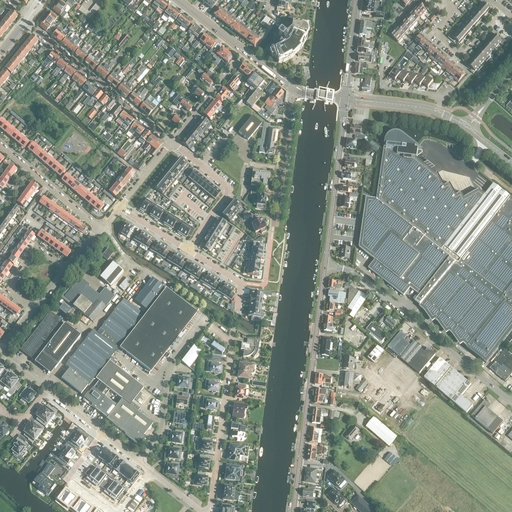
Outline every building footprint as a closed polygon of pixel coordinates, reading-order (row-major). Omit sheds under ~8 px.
[(158,9),(164,2),(161,0),(157,0),(152,7),(156,11),(158,8),(158,9)] [(210,0),(207,5),(212,9),(218,2),(220,3),(222,0),(218,0),(210,0)] [(263,0),(255,0),(256,2),(260,2),(259,5),(258,7),(260,9),(262,6),(263,3),(263,0)] [(373,13),(375,1),(367,0),(365,12),(373,13)] [(450,35),(448,37),(456,44),(457,43),(459,45),(460,44),(461,46),(492,11),(490,10),(491,9),(489,7),(490,6),(484,0),(480,0),(480,1),(482,2),(480,4),(482,5),(478,10),(476,8),(472,13),(474,14),(470,18),(469,17),(465,21),(466,23),(463,27),(461,26),(457,30),(459,31),(455,36),(453,34),(452,36),(450,35)] [(65,12),(65,11),(67,13),(70,9),(71,9),(73,7),(71,5),(67,2),(65,4),(61,1),(57,5),(65,12)] [(164,2),(158,9),(163,12),(168,6),(167,4),(164,2)] [(427,10),(420,4),(418,6),(416,4),(414,6),(424,14),(427,10)] [(65,12),(57,5),(53,10),(64,18),(68,14),(65,12)] [(424,14),(414,6),(413,8),(415,10),(413,12),(420,18),(424,14)] [(170,18),(175,11),(172,8),(170,7),(165,14),(165,13),(163,15),(163,14),(161,17),(163,19),(166,15),(170,18)] [(219,8),(213,15),(218,18),(223,11),(219,8)] [(88,18),(91,14),(89,12),(86,10),(83,14),(88,18)] [(11,11),(2,23),(8,28),(18,16),(11,11)] [(175,11),(170,18),(175,21),(180,15),(178,13),(179,13),(175,11)] [(222,21),(227,14),(223,11),(218,18),(222,21)] [(48,17),(54,22),(58,18),(52,12),(48,17)] [(229,12),(227,14),(222,21),(226,24),(231,17),(233,15),(229,12)] [(420,18),(413,12),(411,14),(409,12),(407,14),(416,22),(420,18)] [(416,22),(407,14),(406,16),(408,18),(406,20),(413,26),(416,22)] [(282,15),(280,18),(283,21),(272,35),(278,39),(276,40),(277,47),(269,51),(272,58),(275,57),(275,58),(276,58),(278,63),(283,62),(283,63),(283,62),(286,65),(292,58),(294,56),(294,55),(297,52),(301,55),(302,48),(307,39),(307,38),(309,30),(310,30),(310,23),(301,23),(301,24),(299,24),(300,22),(292,21),(292,23),(282,15)] [(181,26),(187,19),(183,17),(182,16),(176,23),(181,26)] [(260,24),(263,26),(265,24),(269,19),(266,16),(260,24)] [(54,22),(48,17),(44,22),(50,27),(54,22)] [(231,17),(226,24),(230,27),(235,20),(231,17)] [(234,31),(239,23),(241,21),(237,18),(235,20),(230,27),(230,28),(234,31)] [(186,30),(191,23),(190,22),(187,19),(181,26),(186,30)] [(413,26),(406,20),(404,22),(402,20),(400,22),(409,30),(413,26)] [(50,27),(44,22),(40,26),(46,32),(50,27)] [(361,22),(361,29),(371,30),(375,31),(375,24),(361,22)] [(409,30),(400,22),(399,24),(401,26),(399,28),(406,34),(409,30)] [(0,25),(0,38),(8,28),(2,23),(0,25)] [(239,23),(234,31),(238,34),(243,26),(245,24),(243,23),(241,25),(239,23)] [(157,33),(158,32),(160,30),(160,29),(154,25),(152,28),(152,27),(151,29),(157,33)] [(188,37),(190,38),(193,35),(198,28),(197,27),(197,26),(195,25),(195,26),(194,25),(188,32),(191,34),(188,37)] [(247,29),(243,26),(238,34),(242,37),(247,29)] [(131,27),(123,37),(126,39),(134,30),(131,27)] [(193,35),(190,38),(188,42),(190,44),(193,40),(195,37),(197,39),(203,32),(198,28),(193,35)] [(406,34),(399,28),(397,30),(394,28),(393,30),(402,38),(406,34)] [(57,30),(52,36),(56,40),(63,31),(61,29),(59,32),(57,30)] [(247,29),(242,37),(246,40),(252,33),(251,32),(247,29)] [(250,43),(256,36),(253,34),(256,31),(254,30),(251,32),(252,33),(246,40),(250,43)] [(402,38),(393,30),(391,32),(394,34),(392,36),(399,42),(402,38)] [(68,35),(63,31),(56,40),(60,43),(65,37),(68,35)] [(256,36),(250,43),(254,46),(260,39),(263,34),(261,33),(257,37),(256,36)] [(466,64),(467,66),(469,68),(468,69),(473,74),(477,69),(479,71),(482,66),(481,65),(485,61),(486,62),(490,58),(488,57),(492,52),(494,53),(497,49),(496,48),(500,44),(503,46),(504,44),(506,46),(508,43),(498,35),(497,36),(495,34),(493,33),(466,64)] [(61,44),(65,47),(73,39),(72,39),(73,38),(75,36),(73,34),(68,39),(66,38),(61,44)] [(421,34),(415,41),(419,45),(425,38),(421,34)] [(38,40),(32,35),(22,47),(29,52),(38,40)] [(205,46),(211,38),(208,36),(207,36),(205,35),(200,41),(205,46)] [(211,38),(205,46),(211,50),(216,43),(214,42),(215,41),(211,38)] [(425,38),(419,45),(423,48),(429,41),(425,38)] [(65,47),(69,51),(74,45),(73,43),(75,41),(73,39),(65,47)] [(82,40),(79,39),(74,45),(69,51),(73,54),(78,48),(76,47),(82,40)] [(359,39),(358,48),(369,50),(373,50),(373,44),(365,43),(366,40),(359,39)] [(155,45),(159,48),(163,43),(159,40),(155,45)] [(176,45),(178,47),(181,50),(184,45),(181,43),(179,41),(176,45)] [(429,41),(423,48),(427,52),(433,45),(429,41)] [(74,55),(78,58),(86,49),(88,47),(88,46),(89,44),(87,42),(83,47),(83,48),(81,50),(79,49),(74,55)] [(433,45),(427,52),(431,55),(429,57),(430,57),(437,48),(433,45)] [(13,58),(20,63),(29,52),(22,47),(13,58)] [(78,58),(83,62),(88,56),(86,54),(88,51),(90,48),(88,47),(86,49),(78,58)] [(170,47),(166,53),(171,57),(175,52),(170,47)] [(214,56),(215,54),(222,59),(227,52),(224,49),(224,48),(223,47),(221,48),(220,49),(220,50),(219,52),(215,49),(211,54),(214,56)] [(438,48),(437,48),(430,57),(434,61),(440,54),(438,52),(440,50),(438,48)] [(44,62),(48,65),(56,55),(52,52),(44,62)] [(84,63),(89,67),(99,55),(99,54),(97,52),(94,55),(91,59),(89,57),(84,63)] [(227,52),(222,59),(221,61),(223,63),(222,64),(225,67),(232,59),(233,59),(234,58),(233,56),(232,55),(231,55),(227,52)] [(99,55),(89,67),(93,71),(98,65),(96,63),(97,61),(98,62),(103,55),(100,53),(99,54),(99,55)] [(100,76),(104,80),(109,74),(107,72),(109,69),(110,68),(111,68),(116,62),(115,61),(118,58),(120,55),(118,54),(111,62),(107,67),(100,76)] [(372,56),(357,54),(357,61),(371,63),(372,56)] [(440,54),(434,61),(438,65),(446,55),(444,54),(442,56),(440,54)] [(47,70),(49,67),(50,67),(53,63),(55,65),(60,58),(56,55),(48,65),(45,68),(47,70)] [(446,55),(438,65),(442,68),(448,61),(446,59),(448,57),(446,55)] [(176,64),(178,66),(179,67),(184,60),(181,57),(175,63),(176,64)] [(4,69),(11,74),(20,63),(13,58),(4,69)] [(64,62),(61,59),(56,65),(58,67),(55,70),(51,74),(53,76),(64,62)] [(448,61),(442,68),(446,72),(454,63),(452,61),(450,63),(448,61)] [(68,65),(64,62),(53,76),(51,79),(52,81),(59,73),(58,73),(61,70),(63,71),(68,65)] [(454,63),(446,72),(450,75),(456,68),(454,66),(456,64),(454,63)] [(244,73),(248,67),(245,64),(243,64),(239,70),(244,73)] [(95,72),(100,76),(107,67),(105,65),(103,68),(100,66),(95,72)] [(122,94),(129,85),(131,84),(130,83),(134,79),(135,79),(144,68),(144,67),(144,68),(141,65),(137,70),(139,72),(134,77),(134,76),(127,84),(125,82),(117,91),(122,94)] [(129,70),(131,68),(128,65),(124,69),(121,72),(124,75),(129,69),(129,70)] [(72,69),(69,66),(64,72),(66,74),(64,77),(59,82),(61,83),(72,69)] [(248,67),(244,73),(246,76),(244,79),(247,81),(249,78),(249,77),(253,71),(248,67)] [(135,79),(139,83),(148,71),(144,68),(135,79)] [(189,68),(183,76),(188,79),(193,70),(189,68)] [(456,68),(450,75),(454,79),(462,70),(460,68),(458,70),(456,68)] [(76,72),(72,69),(61,83),(62,85),(69,77),(71,78),(76,72)] [(395,69),(394,69),(387,79),(389,81),(391,78),(395,81),(403,71),(402,71),(397,70),(397,71),(395,69)] [(10,75),(3,70),(0,74),(0,86),(0,87),(10,75)] [(210,86),(214,82),(199,70),(198,72),(203,76),(200,80),(203,83),(204,82),(210,86)] [(462,70),(454,79),(458,83),(464,76),(462,73),(464,71),(462,70)] [(119,71),(116,74),(114,72),(106,81),(111,85),(118,76),(121,72),(119,71)] [(403,71),(395,81),(397,82),(400,80),(403,83),(411,73),(410,73),(405,72),(405,73),(403,71)] [(76,84),(82,77),(77,73),(71,80),(74,82),(70,87),(72,89),(76,84)] [(252,86),(259,77),(254,73),(247,83),(252,86)] [(411,73),(403,83),(406,84),(408,82),(411,84),(419,75),(418,75),(414,74),(413,75),(411,73)] [(419,75),(411,84),(414,86),(416,83),(420,86),(427,77),(422,76),(421,77),(419,75)] [(118,76),(111,85),(116,89),(120,83),(118,81),(121,78),(118,76)] [(81,88),(87,81),(82,77),(76,84),(81,88)] [(230,81),(236,86),(239,82),(233,77),(230,81)] [(257,90),(265,80),(264,80),(259,77),(252,86),(257,90)] [(427,77),(420,86),(422,88),(424,85),(428,88),(429,87),(431,88),(434,84),(432,83),(433,81),(427,77),(428,77),(427,77)] [(365,78),(365,79),(363,91),(370,92),(372,79),(365,78)] [(265,80),(257,90),(255,92),(255,93),(253,95),(252,96),(253,96),(250,99),(249,100),(246,103),(252,108),(263,94),(261,93),(268,84),(267,83),(265,80)] [(236,86),(230,81),(226,86),(232,91),(236,86)] [(82,89),(87,93),(93,86),(88,82),(82,89)] [(276,89),(275,88),(275,87),(274,86),(273,86),(270,84),(265,91),(271,95),(276,89)] [(129,85),(122,94),(127,98),(131,92),(129,90),(132,87),(129,85)] [(92,97),(98,90),(93,86),(87,93),(92,97)] [(194,94),(200,98),(204,94),(195,86),(193,88),(196,91),(194,94)] [(138,92),(135,96),(133,94),(129,100),(133,103),(140,95),(140,94),(143,90),(141,88),(138,92)] [(220,93),(226,98),(230,93),(224,88),(220,93)] [(133,103),(137,107),(145,98),(142,96),(143,95),(144,96),(148,92),(145,89),(141,93),(140,94),(140,95),(133,103)] [(76,101),(83,92),(81,90),(73,99),(76,101)] [(275,103),(278,100),(283,94),(278,90),(273,97),(271,95),(264,104),(267,106),(265,108),(272,114),(276,110),(273,107),(276,103),(275,103)] [(91,99),(87,104),(83,110),(87,113),(92,107),(89,105),(92,101),(93,102),(95,99),(98,101),(103,95),(98,91),(91,99)] [(226,98),(220,93),(216,98),(222,103),(226,98)] [(96,109),(98,107),(101,104),(104,106),(109,99),(104,95),(99,102),(98,102),(94,107),(96,109)] [(179,104),(183,107),(189,112),(193,107),(184,100),(178,95),(172,102),(177,106),(179,104)] [(87,104),(91,99),(89,97),(79,109),(81,111),(87,104)] [(155,100),(153,98),(150,102),(147,100),(144,103),(140,109),(144,113),(151,104),(155,100)] [(103,113),(105,111),(107,109),(109,111),(110,110),(115,104),(110,100),(103,109),(101,111),(103,113)] [(215,100),(211,105),(217,110),(221,105),(215,100)] [(151,104),(144,113),(148,116),(156,107),(151,104)] [(211,105),(208,110),(213,115),(217,110),(211,105)] [(261,109),(254,105),(252,108),(258,113),(261,109)] [(116,118),(118,116),(121,112),(122,110),(118,106),(110,116),(112,118),(113,116),(116,118)] [(91,120),(96,113),(92,109),(86,116),(91,120)] [(204,115),(210,119),(213,115),(208,110),(204,115)] [(267,121),(270,118),(260,110),(258,113),(267,121)] [(117,120),(122,124),(123,124),(129,116),(124,112),(123,113),(121,112),(118,116),(119,118),(117,120)] [(172,121),(178,126),(182,121),(172,113),(172,114),(170,112),(168,114),(174,119),(172,121)] [(127,128),(129,126),(134,120),(129,116),(123,124),(125,126),(127,128)] [(263,123),(263,124),(253,116),(239,133),(248,140),(259,127),(263,128),(259,153),(268,154),(267,157),(268,158),(271,158),(272,158),(272,155),(273,155),(274,149),(272,148),(275,129),(269,128),(270,124),(263,123)] [(206,127),(209,123),(202,118),(199,122),(206,127)] [(141,126),(136,122),(131,129),(135,132),(141,126)] [(195,126),(202,132),(206,127),(199,122),(195,126)] [(6,123),(1,129),(5,133),(11,127),(6,123)] [(134,134),(138,137),(145,129),(141,126),(135,132),(134,134)] [(202,132),(195,126),(192,130),(199,136),(202,132)] [(11,127),(5,133),(10,137),(15,131),(11,127)] [(360,136),(361,128),(351,127),(350,135),(355,135),(355,139),(365,141),(365,137),(360,136)] [(189,134),(196,140),(199,136),(192,130),(189,134)] [(15,131),(10,137),(15,141),(20,135),(15,131)] [(144,140),(142,142),(138,146),(140,148),(144,143),(152,135),(147,131),(141,137),(144,140)] [(386,140),(385,142),(385,145),(387,145),(386,148),(384,148),(377,201),(366,199),(359,249),(376,260),(369,268),(404,295),(410,287),(420,295),(416,300),(416,302),(420,306),(424,310),(427,308),(435,320),(438,322),(441,319),(449,331),(452,334),(455,331),(464,343),(467,347),(483,328),(504,303),(500,299),(511,283),(511,198),(494,185),(486,195),(479,190),(478,189),(477,190),(477,191),(465,199),(462,193),(457,196),(450,184),(445,187),(438,174),(437,172),(435,174),(406,151),(406,150),(406,147),(407,148),(407,147),(422,150),(403,135),(401,133),(398,132),(396,132),(393,133),(391,134),(389,135),(387,137),(386,140)] [(185,139),(192,144),(196,140),(189,134),(185,139)] [(20,135),(15,141),(19,145),(24,139),(20,135)] [(146,150),(155,139),(154,138),(155,137),(152,135),(152,136),(146,142),(148,144),(144,149),(146,150)] [(184,137),(182,139),(180,142),(182,143),(189,149),(192,144),(185,139),(184,137)] [(24,149),(29,143),(24,139),(19,145),(24,149)] [(153,148),(159,141),(157,139),(156,140),(155,139),(146,150),(147,152),(151,147),(153,148)] [(355,150),(356,140),(348,139),(347,144),(346,144),(346,148),(346,149),(352,149),(352,150),(355,150)] [(159,141),(153,148),(155,150),(151,155),(153,156),(162,145),(161,143),(159,141)] [(377,153),(377,151),(380,147),(372,142),(368,147),(377,153)] [(33,143),(28,149),(32,153),(38,147),(33,143)] [(50,147),(45,153),(42,151),(37,157),(42,161),(47,155),(53,147),(49,143),(47,145),(50,147)] [(37,157),(42,151),(38,147),(32,153),(37,157)] [(127,152),(124,149),(122,153),(119,151),(117,154),(122,158),(127,152)] [(92,167),(94,164),(98,166),(104,158),(97,154),(90,165),(92,167)] [(47,155),(42,161),(46,165),(51,159),(47,155)] [(179,158),(173,166),(182,173),(188,166),(189,166),(179,158)] [(358,165),(358,161),(361,161),(361,159),(350,158),(349,160),(346,160),(345,167),(352,168),(352,167),(354,168),(355,164),(358,165)] [(51,159),(46,165),(51,169),(56,163),(51,159)] [(136,168),(137,169),(140,171),(146,164),(145,162),(144,163),(142,161),(136,168)] [(56,163),(51,169),(55,173),(61,167),(56,163)] [(6,170),(13,175),(17,170),(10,165),(6,170)] [(173,166),(167,173),(176,181),(182,173),(173,166)] [(60,177),(65,171),(61,167),(55,173),(60,177)] [(129,168),(125,173),(131,178),(135,173),(129,168)] [(13,175),(6,170),(3,175),(9,180),(13,175)] [(356,181),(356,179),(351,178),(352,171),(345,170),(345,173),(342,173),(342,178),(343,178),(343,180),(356,181)] [(194,171),(188,178),(192,181),(191,182),(192,182),(192,181),(198,174),(194,171)] [(267,188),(269,173),(252,171),(251,186),(257,187),(258,188),(259,188),(261,187),(267,188)] [(125,173),(121,178),(127,183),(131,178),(125,173)] [(167,173),(161,181),(170,188),(176,181),(167,173)] [(61,180),(66,184),(71,178),(66,174),(61,180)] [(192,181),(192,182),(195,185),(196,184),(202,177),(198,174),(192,181)] [(9,180),(3,175),(0,179),(0,180),(6,185),(9,180)] [(196,184),(195,185),(199,188),(200,187),(206,180),(202,177),(196,184)] [(76,182),(71,178),(66,184),(71,188),(76,182)] [(121,178),(117,183),(123,188),(127,183),(121,178)] [(200,187),(199,188),(199,189),(200,188),(203,190),(202,191),(203,191),(204,191),(209,183),(206,180),(200,187)] [(155,188),(164,196),(170,188),(161,181),(155,188)] [(71,188),(75,192),(80,186),(76,182),(71,188)] [(28,188),(34,192),(38,187),(31,183),(28,188)] [(117,183),(113,187),(119,192),(123,188),(117,183)] [(204,191),(203,191),(206,194),(207,193),(213,186),(209,183),(204,191)] [(75,192),(80,196),(85,190),(80,186),(75,192)] [(207,193),(206,194),(207,195),(207,194),(211,197),(217,189),(213,186),(207,193)] [(113,187),(109,192),(115,197),(119,192),(113,187)] [(24,193),(31,197),(34,192),(28,188),(24,193)] [(217,189),(211,197),(215,200),(221,193),(217,189)] [(90,194),(85,190),(80,196),(84,200),(90,194)] [(21,197),(27,202),(31,197),(24,193),(21,197)] [(84,200),(89,204),(94,198),(90,194),(84,200)] [(253,205),(254,205),(261,206),(260,208),(264,208),(265,206),(265,207),(266,200),(267,200),(267,199),(266,198),(266,196),(261,196),(258,196),(257,202),(254,201),(252,201),(252,204),(253,204),(253,205)] [(27,202),(21,197),(17,203),(24,207),(27,202)] [(43,197),(39,203),(44,207),(48,201),(43,197)] [(350,198),(342,197),(340,208),(349,209),(350,198)] [(89,204),(94,208),(99,202),(94,198),(89,204)] [(147,198),(140,210),(144,212),(145,212),(147,209),(149,211),(153,205),(150,203),(152,201),(147,198)] [(233,200),(227,207),(236,215),(242,207),(243,207),(233,199),(233,200)] [(49,210),(53,204),(48,201),(44,207),(49,210)] [(104,206),(99,202),(94,208),(98,212),(104,206)] [(9,209),(16,214),(19,209),(13,204),(9,209)] [(54,214),(58,208),(53,204),(49,210),(54,214)] [(153,205),(149,211),(152,213),(150,215),(151,216),(154,219),(161,207),(157,204),(156,206),(153,205)] [(161,207),(154,219),(157,221),(158,220),(159,221),(159,220),(160,218),(163,219),(167,213),(164,212),(166,210),(161,207)] [(221,214),(221,215),(230,222),(236,215),(227,207),(221,215),(221,214)] [(63,211),(58,208),(54,214),(58,217),(63,211)] [(6,214),(12,219),(16,214),(9,209),(6,214)] [(58,217),(63,221),(67,215),(63,211),(58,217)] [(167,213),(163,219),(165,221),(164,224),(165,224),(164,225),(168,227),(175,215),(173,217),(168,214),(167,213)] [(2,219),(9,224),(12,219),(6,214),(2,219)] [(63,221),(68,224),(72,218),(67,215),(63,221)] [(175,215),(168,227),(171,229),(172,229),(174,226),(177,228),(181,222),(178,220),(179,218),(175,215)] [(77,222),(72,218),(68,224),(73,228),(77,222)] [(217,218),(214,223),(225,230),(228,225),(217,218)] [(9,224),(2,219),(0,222),(0,224),(5,229),(9,224)] [(262,234),(267,231),(266,229),(265,228),(266,228),(265,228),(266,227),(265,225),(264,224),(263,224),(262,221),(260,221),(259,221),(258,219),(252,222),(253,224),(252,225),(256,233),(260,231),(262,234)] [(73,228),(78,231),(82,225),(77,222),(73,228)] [(181,222),(177,228),(179,230),(178,232),(179,233),(178,234),(182,236),(187,226),(181,222)] [(122,230),(120,233),(121,233),(121,234),(126,237),(127,238),(127,237),(129,239),(133,233),(130,232),(133,227),(131,226),(127,223),(123,230),(122,230)] [(214,223),(211,228),(222,235),(225,230),(214,223)] [(78,231),(83,235),(87,229),(82,225),(78,231)] [(187,226),(182,236),(185,238),(185,237),(186,238),(188,235),(191,237),(195,230),(187,226)] [(211,228),(209,233),(219,239),(222,235),(211,228)] [(34,236),(28,231),(25,236),(31,241),(34,236)] [(41,231),(37,237),(42,240),(46,234),(41,231)] [(137,234),(134,240),(141,245),(147,235),(143,233),(143,234),(142,233),(140,236),(137,234)] [(209,233),(206,237),(217,244),(215,242),(217,238),(219,239),(209,233)] [(46,234),(42,240),(47,244),(51,238),(46,234)] [(147,235),(141,245),(148,249),(152,243),(149,241),(151,238),(150,238),(150,237),(147,235)] [(31,241),(25,236),(21,241),(27,246),(31,241)] [(206,237),(203,242),(214,248),(217,244),(206,237)] [(51,238),(47,244),(52,247),(56,241),(51,238)] [(27,246),(21,241),(18,246),(24,250),(27,246)] [(61,245),(56,241),(52,247),(56,251),(61,245)] [(203,242),(200,247),(203,249),(203,250),(206,252),(207,251),(211,253),(214,248),(203,242)] [(154,244),(150,251),(157,255),(156,257),(163,246),(160,243),(160,244),(159,243),(157,246),(154,244)] [(56,251),(61,254),(65,248),(61,245),(56,251)] [(24,250),(18,246),(14,251),(20,255),(24,250)] [(163,246),(156,257),(160,260),(162,258),(164,260),(168,253),(165,252),(167,249),(166,248),(167,248),(163,246)] [(349,259),(351,248),(342,247),(341,258),(349,259)] [(66,258),(70,252),(65,248),(61,254),(66,258)] [(107,261),(114,253),(108,248),(102,256),(107,261)] [(20,255),(14,251),(11,256),(17,260),(20,255)] [(171,255),(167,261),(174,265),(180,256),(177,254),(176,254),(175,254),(174,256),(171,255)] [(7,261),(13,265),(17,260),(11,256),(7,261)] [(180,256),(174,265),(181,270),(185,264),(182,262),(184,259),(183,258),(180,256)] [(12,266),(6,262),(3,267),(9,271),(12,266)] [(113,262),(100,277),(111,287),(124,272),(113,262)] [(187,265),(184,271),(190,276),(189,278),(197,266),(193,264),(193,265),(192,264),(190,267),(187,265)] [(197,266),(189,278),(194,280),(195,278),(198,280),(202,274),(199,272),(201,269),(200,269),(200,268),(197,266)] [(9,271),(3,267),(0,270),(0,272),(5,276),(9,271)] [(175,276),(177,273),(165,268),(164,271),(175,276)] [(204,275),(200,282),(203,283),(202,285),(206,288),(213,276),(210,274),(210,275),(209,274),(207,277),(204,275)] [(213,276),(206,288),(210,291),(212,289),(214,290),(218,284),(216,282),(217,280),(216,279),(217,279),(213,276)] [(70,290),(68,289),(61,298),(93,323),(106,307),(115,296),(105,288),(99,295),(88,286),(89,285),(80,278),(70,290)] [(124,291),(132,282),(127,278),(119,287),(124,291)] [(145,312),(146,309),(147,310),(164,287),(152,278),(134,300),(137,302),(135,305),(145,312)] [(335,281),(329,281),(328,289),(335,289),(335,290),(336,290),(337,285),(338,285),(338,284),(343,285),(343,282),(338,281),(336,280),(335,281)] [(511,283),(500,299),(504,303),(511,309),(511,283)] [(221,286),(217,292),(224,296),(222,298),(223,298),(230,287),(227,285),(226,285),(225,285),(224,287),(221,286)] [(348,304),(347,305),(349,306),(348,308),(353,311),(350,315),(354,318),(367,298),(368,297),(359,291),(359,292),(350,285),(349,289),(348,299),(348,304)] [(230,287),(223,298),(227,301),(228,299),(231,301),(235,295),(232,293),(234,290),(233,289),(230,287)] [(119,347),(119,348),(150,372),(197,312),(166,288),(120,348),(119,347)] [(251,292),(250,298),(263,300),(263,295),(271,295),(271,293),(259,291),(258,293),(251,292)] [(329,291),(328,297),(330,297),(330,302),(338,303),(345,304),(345,303),(348,304),(348,299),(345,299),(346,293),(339,292),(329,291)] [(61,379),(81,394),(143,313),(124,298),(97,333),(93,330),(65,365),(69,369),(61,379)] [(6,309),(10,303),(6,300),(1,306),(6,309)] [(11,313),(15,307),(10,303),(6,309),(11,313)] [(333,312),(334,304),(327,303),(326,311),(333,312)] [(511,330),(511,309),(504,303),(483,328),(502,343),(511,330)] [(71,315),(75,310),(72,308),(70,311),(63,304),(58,310),(66,316),(69,313),(71,315)] [(15,307),(11,313),(16,316),(20,310),(15,307)] [(248,316),(252,317),(251,321),(262,322),(263,312),(249,310),(248,312),(248,316)] [(50,312),(20,351),(32,360),(62,321),(50,312)] [(383,314),(378,321),(381,324),(383,321),(385,322),(384,322),(392,329),(397,323),(389,316),(388,315),(386,317),(383,314)] [(377,325),(376,326),(372,323),(366,329),(372,334),(371,336),(380,344),(381,345),(382,344),(384,346),(386,344),(384,342),(383,341),(387,336),(384,333),(385,332),(377,325)] [(55,369),(62,360),(80,336),(64,324),(34,362),(35,363),(36,362),(47,371),(51,366),(55,369)] [(331,332),(332,324),(324,324),(323,331),(331,332)] [(467,347),(466,348),(486,363),(502,343),(483,328),(467,347)] [(401,332),(388,347),(393,352),(398,356),(403,360),(419,374),(436,354),(428,348),(425,352),(411,340),(401,332)] [(323,338),(321,347),(322,348),(321,355),(329,356),(329,352),(331,339),(323,338)] [(249,357),(250,356),(251,355),(252,354),(253,353),(254,352),(255,350),(255,349),(255,348),(254,347),(254,340),(247,339),(246,345),(241,345),(240,350),(244,351),(243,358),(244,358),(246,358),(247,357),(249,357)] [(212,355),(213,355),(212,360),(221,361),(221,356),(222,354),(225,351),(214,342),(211,346),(215,349),(214,351),(214,352),(213,354),(213,355),(212,355)] [(182,362),(189,368),(196,373),(198,359),(197,358),(202,352),(194,346),(182,362)] [(378,346),(368,358),(374,363),(384,351),(378,346)] [(506,381),(511,373),(511,354),(505,349),(490,369),(506,381)] [(353,369),(354,359),(346,357),(344,368),(353,369)] [(473,405),(470,403),(462,396),(471,384),(440,358),(424,377),(467,413),(473,405)] [(109,361),(102,370),(139,398),(141,396),(139,394),(144,388),(109,361)] [(217,362),(208,361),(207,368),(211,368),(210,373),(214,373),(214,374),(214,375),(215,375),(216,375),(216,376),(217,376),(217,375),(218,375),(218,374),(221,374),(221,372),(222,371),(222,369),(222,368),(222,366),(216,365),(217,362)] [(254,365),(240,364),(239,373),(238,374),(238,376),(238,377),(238,378),(247,379),(248,375),(253,374),(254,373),(254,372),(255,372),(255,371),(254,371),(254,370),(253,370),(254,365)] [(109,390),(122,399),(138,412),(140,409),(132,403),(135,400),(137,401),(139,398),(102,370),(95,379),(98,381),(109,390)] [(0,387),(3,390),(5,388),(14,376),(11,374),(10,375),(8,373),(7,375),(5,373),(0,379),(0,387)] [(18,391),(22,386),(17,382),(18,381),(16,380),(17,379),(14,376),(5,388),(10,392),(8,394),(11,396),(16,390),(18,391)] [(182,379),(179,378),(179,380),(178,379),(177,386),(178,386),(178,387),(189,388),(190,377),(182,376),(182,379)] [(215,380),(206,379),(205,386),(209,387),(208,391),(212,391),(212,392),(212,393),(213,393),(213,394),(214,394),(215,394),(215,393),(216,393),(216,392),(218,392),(219,391),(220,389),(220,388),(220,386),(219,386),(219,384),(214,384),(215,380)] [(98,381),(93,388),(83,400),(107,418),(107,419),(117,406),(116,406),(104,397),(109,390),(98,381)] [(236,387),(235,398),(244,400),(244,399),(246,399),(247,398),(247,397),(246,396),(245,396),(246,389),(246,385),(238,384),(238,388),(236,387)] [(382,394),(372,407),(380,415),(396,395),(383,385),(378,390),(382,394)] [(30,390),(26,387),(19,396),(22,399),(20,401),(24,404),(26,401),(29,404),(31,401),(32,402),(34,398),(36,395),(33,393),(34,392),(31,389),(30,390)] [(316,389),(315,396),(321,397),(325,398),(326,390),(316,389)] [(186,406),(187,398),(189,398),(189,394),(184,393),(183,397),(177,397),(176,404),(186,406)] [(321,397),(315,396),(314,403),(322,404),(322,401),(320,401),(321,397)] [(206,405),(206,409),(209,410),(210,411),(210,412),(211,412),(212,412),(213,412),(214,411),(214,410),(216,411),(216,409),(217,409),(218,408),(218,406),(217,404),(217,403),(212,402),(212,398),(204,397),(203,405),(206,405)] [(143,436),(153,424),(138,412),(122,399),(116,406),(117,406),(107,419),(107,418),(106,419),(106,420),(107,419),(126,435),(125,435),(138,445),(144,437),(143,436)] [(491,405),(486,401),(485,400),(474,413),(473,412),(471,415),(475,419),(493,434),(503,422),(488,409),(491,405)] [(233,417),(233,418),(243,419),(243,418),(244,418),(245,417),(245,416),(245,415),(244,414),(243,414),(244,410),(246,410),(246,411),(247,406),(234,404),(233,409),(234,409),(234,413),(233,413),(233,414),(233,415),(233,416),(233,417)] [(42,407),(39,411),(50,419),(54,414),(54,415),(57,411),(53,408),(52,409),(47,405),(46,408),(44,406),(43,408),(42,407)] [(50,419),(39,411),(37,414),(38,414),(37,416),(38,417),(36,420),(45,427),(47,424),(47,423),(50,419)] [(186,416),(186,412),(181,412),(180,415),(175,414),(174,421),(175,421),(175,422),(175,423),(176,423),(176,424),(183,425),(183,428),(186,428),(187,421),(184,421),(185,416),(186,416)] [(213,433),(214,427),(213,427),(214,418),(208,417),(208,419),(207,421),(206,422),(205,424),(204,426),(192,424),(192,430),(213,433)] [(388,446),(396,437),(374,417),(366,426),(388,446)] [(29,423),(27,426),(38,435),(41,430),(42,431),(44,428),(35,421),(33,423),(32,422),(30,424),(29,423)] [(0,435),(3,438),(6,435),(7,435),(8,433),(8,432),(9,431),(5,428),(7,426),(3,423),(2,424),(0,422),(0,435)] [(233,430),(232,437),(237,438),(237,437),(241,438),(242,437),(243,437),(244,436),(244,434),(245,434),(245,428),(238,427),(238,426),(231,425),(231,430),(233,430)] [(38,435),(27,426),(25,430),(24,432),(26,433),(24,435),(28,439),(28,440),(32,443),(35,440),(34,439),(38,435)] [(356,434),(359,431),(354,426),(345,436),(351,441),(354,437),(355,439),(358,436),(356,434)] [(79,433),(75,437),(83,444),(84,443),(85,442),(87,440),(87,439),(83,436),(85,433),(79,428),(76,431),(79,433)] [(175,434),(172,434),(172,435),(171,435),(170,441),(171,441),(171,442),(182,444),(183,432),(175,431),(175,434)] [(316,436),(311,435),(310,442),(318,443),(318,441),(315,440),(316,436)] [(70,440),(67,443),(74,448),(75,445),(80,448),(82,446),(82,445),(83,444),(75,437),(72,442),(70,440)] [(15,448),(12,451),(13,451),(12,452),(13,454),(15,454),(16,453),(19,456),(22,452),(23,452),(26,452),(25,449),(28,445),(25,442),(25,443),(23,441),(18,438),(16,440),(18,443),(16,445),(14,445),(14,447),(15,448)] [(211,446),(212,443),(210,443),(210,439),(202,438),(202,442),(203,442),(202,447),(198,446),(198,451),(207,452),(207,451),(211,451),(211,448),(212,446),(211,446)] [(67,448),(63,453),(71,459),(73,457),(75,455),(74,455),(75,454),(71,451),(73,448),(67,444),(64,446),(67,448)] [(230,449),(229,449),(228,455),(227,459),(228,459),(238,461),(239,455),(243,456),(244,447),(240,447),(240,446),(231,445),(230,449)] [(309,446),(308,453),(316,454),(317,451),(319,451),(319,455),(324,456),(325,448),(320,447),(320,448),(309,446)] [(173,450),(170,450),(170,451),(169,451),(168,457),(169,457),(169,458),(180,460),(181,448),(173,447),(173,450)] [(99,455),(98,457),(103,461),(102,461),(102,462),(109,453),(110,452),(107,450),(106,451),(104,449),(100,454),(99,455)] [(393,466),(399,459),(391,452),(384,459),(393,466)] [(57,456),(55,459),(61,464),(63,461),(67,465),(68,464),(69,465),(70,462),(70,461),(71,459),(63,453),(59,458),(57,456)] [(109,453),(102,462),(107,465),(113,457),(114,456),(111,453),(111,454),(109,453)] [(316,454),(308,453),(307,461),(317,462),(318,458),(316,458),(316,454)] [(209,463),(210,460),(208,460),(208,456),(200,455),(199,459),(201,459),(200,464),(196,463),(196,468),(205,469),(205,468),(209,469),(209,466),(209,463)] [(113,457),(107,465),(111,469),(119,459),(116,457),(115,458),(113,457)] [(121,461),(113,470),(118,474),(125,465),(123,464),(124,463),(121,461)] [(171,466),(168,465),(168,467),(167,466),(166,473),(167,473),(167,474),(178,475),(179,464),(171,463),(171,466)] [(49,464),(35,481),(41,486),(39,488),(46,493),(48,491),(50,492),(55,486),(46,479),(55,469),(49,464)] [(125,465),(118,474),(119,473),(123,477),(130,468),(127,466),(125,465)] [(225,475),(224,480),(225,480),(230,481),(230,480),(238,481),(239,477),(242,477),(242,472),(241,471),(241,468),(241,467),(240,467),(228,465),(227,466),(227,470),(226,473),(226,475),(225,475)] [(310,469),(307,469),(306,474),(305,478),(308,478),(308,482),(318,483),(318,479),(315,479),(316,470),(322,471),(323,467),(310,466),(310,469)] [(89,469),(85,474),(85,475),(85,474),(88,477),(87,478),(93,482),(92,483),(101,472),(95,468),(92,471),(89,469)] [(130,468),(123,477),(128,480),(127,481),(134,472),(132,471),(133,470),(130,468)] [(334,471),(329,477),(333,481),(338,487),(344,480),(339,475),(338,475),(334,471)] [(101,472),(92,483),(93,483),(93,482),(98,487),(99,485),(102,488),(106,483),(106,482),(106,483),(103,480),(106,476),(101,472)] [(134,472),(127,481),(132,485),(139,475),(136,473),(134,472)] [(207,480),(207,478),(205,477),(206,474),(198,473),(197,477),(199,477),(198,481),(194,481),(193,485),(202,486),(202,485),(206,486),(207,483),(207,480)] [(106,483),(102,488),(103,488),(106,490),(105,491),(110,496),(118,486),(113,481),(110,485),(107,483),(106,483)] [(118,486),(110,496),(116,500),(117,499),(120,501),(120,502),(124,496),(121,494),(124,490),(118,486)] [(224,486),(223,500),(233,502),(233,500),(237,501),(237,496),(234,496),(235,488),(224,486)] [(304,489),(303,497),(313,498),(314,490),(320,491),(321,488),(310,487),(310,490),(304,489)] [(332,489),(327,495),(333,500),(332,500),(337,505),(339,502),(341,504),(345,500),(338,494),(332,489)] [(60,493),(56,498),(59,500),(57,502),(62,505),(71,494),(66,491),(62,495),(60,493)] [(71,494),(62,505),(67,509),(68,507),(71,509),(75,505),(72,502),(75,498),(71,494)] [(358,497),(352,503),(362,511),(372,511),(373,511),(358,497)] [(75,505),(71,509),(74,511),(81,511),(86,505),(82,501),(78,506),(75,504),(75,505)] [(316,503),(307,502),(306,509),(307,509),(307,510),(301,510),(300,511),(310,511),(311,509),(315,510),(316,503)]
